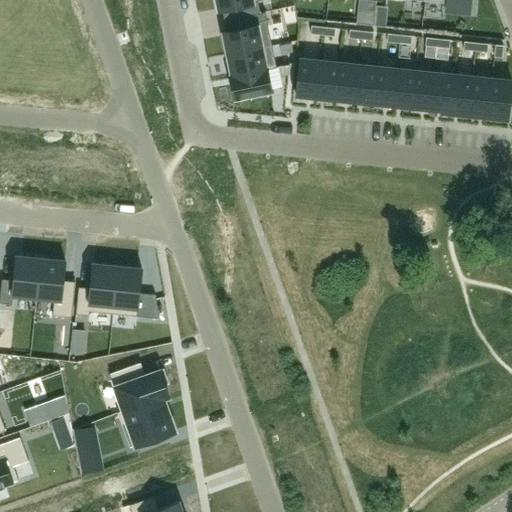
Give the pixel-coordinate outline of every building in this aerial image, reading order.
[(238,5),(240,16),(261,12),(258,0),(216,0),(219,9),(238,5)] [(358,0),(358,7),(375,9),(376,0),(358,0)] [(424,0),(425,0),(447,2),(446,10),(469,13),(470,0),(424,0)] [(228,54),(272,45),(265,12),(261,12),(240,16),(243,28),(223,32),(228,54)] [(310,33),(322,35),(323,27),(311,26),(310,33)] [(334,36),(335,28),(323,27),(322,35),(334,36)] [(362,31),(350,29),(349,37),(361,38),(362,31)] [(362,31),(361,38),(373,40),(374,32),(362,31)] [(387,41),(399,42),(400,35),(388,33),(387,41)] [(399,42),(411,44),(412,36),(400,35),(399,42)] [(425,37),(424,45),(436,47),(437,39),(425,37)] [(436,47),(448,48),(449,40),(437,39),(436,47)] [(464,49),(476,50),(476,42),(464,41),(464,49)] [(476,50),(487,52),(488,44),(476,42),(476,50)] [(231,74),(231,75),(267,68),(267,69),(276,67),(272,45),(228,54),(232,74),(231,74)] [(494,45),(493,56),(501,57),(502,45),(494,45)] [(299,58),(295,95),(315,97),(319,60),(299,58)] [(319,60),(315,97),(334,99),(338,62),(319,60)] [(338,62),(334,99),(353,101),(357,64),(338,62)] [(357,64),(353,101),(373,103),(376,66),(357,64)] [(376,66),(373,103),(392,105),(395,68),(376,66)] [(276,67),(267,69),(271,90),(279,90),(279,67),(276,67)] [(271,90),(267,69),(267,68),(231,75),(235,97),(252,94),(253,99),(265,96),(267,96),(266,91),(271,90)] [(395,68),(392,105),(411,107),(415,70),(395,68)] [(415,70),(411,107),(430,109),(434,72),(415,70)] [(434,72),(430,109),(449,111),(453,74),(434,72)] [(453,74),(449,111),(468,113),(472,76),(453,74)] [(472,76),(468,113),(487,115),(491,78),(472,76)] [(487,115),(507,117),(511,80),(491,78),(487,115)] [(2,278),(0,298),(0,302),(12,303),(13,294),(36,297),(37,295),(40,260),(40,258),(40,257),(17,254),(14,279),(2,278)] [(37,295),(36,297),(54,298),(52,314),(72,316),(75,281),(63,279),(65,259),(40,257),(40,258),(40,260),(37,295)] [(79,286),(76,313),(77,313),(79,313),(89,315),(90,311),(113,313),(115,290),(118,265),(93,262),(91,287),(79,286)] [(115,290),(113,313),(159,318),(155,294),(139,292),(142,267),(118,265),(115,290)] [(59,325),(56,357),(68,358),(71,327),(59,325)] [(73,328),(70,352),(84,353),(87,330),(73,328)] [(172,342),(170,330),(144,335),(146,347),(172,342)] [(141,362),(110,373),(123,410),(118,412),(118,413),(169,394),(165,384),(169,383),(164,368),(145,375),(141,362)] [(77,364),(67,366),(69,378),(79,376),(77,364)] [(69,412),(65,394),(50,400),(56,416),(69,412)] [(169,394),(118,413),(122,423),(128,421),(136,444),(175,430),(164,397),(169,395),(169,394)] [(66,428),(62,418),(51,422),(55,432),(66,428)] [(96,452),(91,426),(74,430),(79,456),(96,452)] [(0,487),(5,486),(5,484),(18,479),(13,465),(29,460),(20,436),(0,443),(0,487)] [(154,496),(130,504),(132,511),(183,511),(179,501),(158,508),(154,496)]
